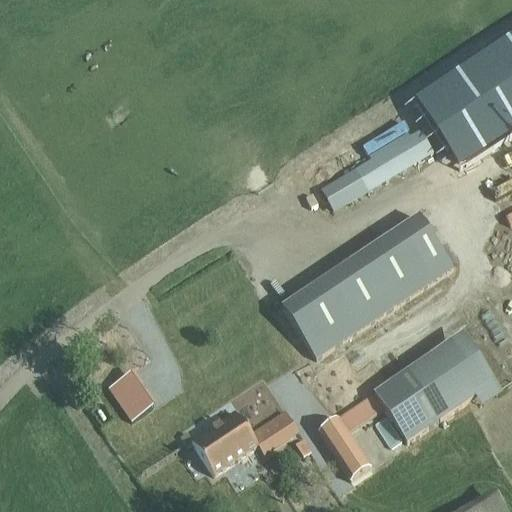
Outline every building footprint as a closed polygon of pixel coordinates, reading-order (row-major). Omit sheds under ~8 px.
[(511,43),(415,107),(447,156),(459,173),(511,138),(511,43)] [(318,365),(455,274),(421,223),(284,314),(318,365)] [(440,354),(373,399),(407,448),(473,403),(440,354)] [(369,402),(341,423),(349,438),(379,417),(369,402)] [(237,418),(193,445),(215,480),(260,452),(264,458),(298,436),(287,418),(251,441),(237,418)] [(371,472),(339,425),(320,438),(352,485),(371,472)] [(303,444),(296,449),(303,461),(311,456),(303,444)] [(507,511),(497,495),(470,511),(507,511)]
